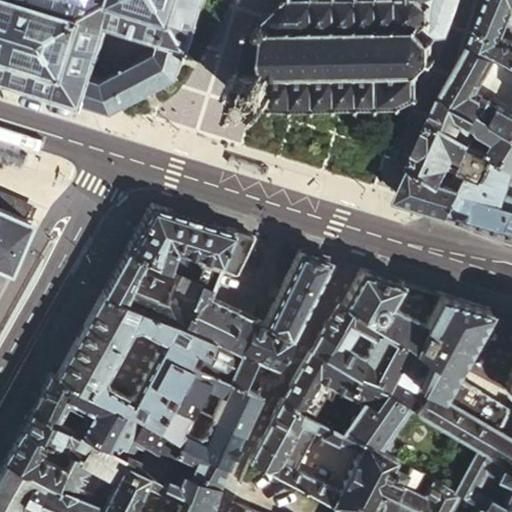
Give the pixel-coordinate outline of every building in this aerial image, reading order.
[(0,0),(0,72),(85,99),(86,96),(114,105),(150,87),(179,73),(188,42),(192,43),(204,0),(0,0)] [(232,96),(233,96),(237,96),(237,102),(242,102),(242,98),(255,98),(260,97),(260,103),(263,103),(262,108),(265,108),(266,111),(269,111),(269,108),(287,107),(287,110),(291,111),(291,107),(310,107),(310,110),(313,110),(313,107),(332,107),(332,110),(335,110),(335,107),(355,107),(355,110),(359,110),(359,107),(376,107),(376,110),(379,110),(379,107),(399,107),(400,110),(403,109),(402,106),(415,97),(417,98),(419,95),(416,94),(416,75),(418,74),(417,71),(426,61),(430,63),(433,62),(431,60),(427,58),(427,45),(432,44),(432,42),(443,40),(456,9),(457,0),(279,0),(261,16),(256,15),(249,25),(244,25),(237,67),(232,67),(232,72),(237,72),(237,92),(232,92),(232,96)] [(511,0),(484,0),(479,13),(511,28),(511,0)] [(511,36),(477,18),(470,37),(511,58),(511,36)] [(511,65),(468,43),(442,93),(482,117),(511,134),(511,65)] [(442,93),(430,116),(473,138),(482,117),(442,93)] [(496,154),(511,163),(511,134),(482,117),(473,138),(430,116),(410,164),(443,180),(450,164),(465,171),(484,179),(496,154)] [(511,231),(511,163),(496,154),(484,179),(465,171),(448,212),(490,225),(511,231)] [(448,212),(465,171),(450,164),(443,180),(410,164),(396,196),(416,202),(423,204),(448,212)] [(132,237),(126,247),(143,256),(167,269),(176,246),(202,254),(191,282),(196,285),(208,289),(216,266),(239,273),(253,235),(230,228),(194,217),(150,203),(144,213),(132,237)] [(0,204),(0,260),(5,263),(14,244),(27,215),(0,204)] [(176,274),(191,282),(202,254),(176,246),(167,269),(176,274)] [(264,320),(290,330),(327,258),(305,251),(288,246),(264,320)] [(143,256),(126,247),(104,288),(143,309),(180,324),(196,285),(191,282),(176,274),(160,304),(147,298),(157,280),(137,268),(143,256)] [(176,274),(167,269),(143,256),(137,268),(157,280),(147,298),(160,304),(176,274)] [(390,301),(400,281),(359,268),(340,302),(410,346),(414,337),(421,325),(425,316),(390,301)] [(390,301),(425,316),(437,292),(400,281),(390,301)] [(208,289),(196,285),(180,324),(181,325),(210,338),(203,353),(197,366),(241,385),(254,355),(274,363),(276,359),(281,349),(286,340),(290,331),(291,330),(290,330),(264,320),(204,298),(208,289)] [(203,353),(210,338),(181,325),(180,324),(143,309),(104,288),(55,377),(122,413),(138,420),(153,428),(164,408),(155,403),(161,391),(170,395),(188,362),(185,361),(192,348),(203,353)] [(474,303),(437,292),(425,316),(421,325),(430,330),(423,342),(459,361),(488,308),(474,303)] [(410,346),(340,302),(337,301),(328,316),(352,330),(354,327),(374,339),(364,357),(353,376),(401,405),(406,396),(408,392),(388,381),(397,364),(417,375),(426,356),(410,346)] [(328,316),(309,350),(353,376),(364,357),(343,345),(352,330),(328,316)] [(414,337),(410,346),(426,356),(417,375),(414,380),(439,395),(451,375),(458,362),(459,361),(423,342),(414,337)] [(359,400),(340,431),(376,451),(403,406),(401,405),(353,376),(309,350),(279,399),(309,415),(322,391),(326,394),(331,385),(359,400)] [(241,428),(257,392),(241,385),(197,366),(188,362),(170,395),(190,405),(202,381),(223,390),(212,415),(241,428)] [(414,380),(417,375),(397,364),(388,381),(408,392),(414,380)] [(122,413),(55,377),(49,374),(30,410),(50,421),(62,400),(88,413),(77,435),(88,441),(104,449),(109,439),(122,413)] [(414,380),(408,392),(406,396),(417,402),(411,411),(473,447),(487,456),(501,432),(495,428),(506,407),(451,375),(439,395),(414,380)] [(225,463),(241,428),(212,415),(202,437),(181,427),(189,411),(187,411),(190,405),(170,395),(164,408),(153,428),(177,439),(225,463)] [(406,396),(401,405),(403,406),(411,411),(417,402),(406,396)] [(279,399),(249,456),(341,507),(348,495),(354,499),(368,507),(369,507),(371,503),(380,488),(427,511),(446,511),(456,494),(451,492),(432,481),(422,498),(409,491),(418,474),(408,468),(403,478),(389,470),(394,461),(376,451),(340,431),(309,415),(279,399)] [(50,421),(30,410),(20,428),(44,441),(54,446),(60,435),(67,439),(61,450),(70,455),(78,460),(88,441),(77,435),(50,421)] [(177,439),(153,428),(138,420),(125,446),(120,457),(118,460),(159,478),(162,470),(172,450),(177,439)] [(3,458),(55,485),(66,463),(40,449),(44,441),(20,428),(3,458)] [(487,456),(511,470),(511,438),(504,434),(501,432),(487,456)] [(217,483),(225,463),(177,439),(172,450),(188,451),(196,455),(190,470),(217,483)] [(118,460),(120,457),(104,449),(88,441),(78,460),(70,455),(66,463),(55,485),(96,506),(118,460)] [(475,504),(488,511),(511,511),(511,470),(487,456),(473,447),(451,492),(456,494),(464,499),(475,504)] [(188,451),(181,466),(190,470),(196,455),(188,451)] [(93,511),(96,506),(55,485),(3,458),(0,464),(0,511),(27,511),(31,506),(44,511),(93,511)] [(184,489),(159,478),(118,460),(96,506),(93,511),(128,511),(140,484),(151,489),(153,493),(178,504),(184,489)] [(177,506),(194,511),(207,511),(209,507),(212,495),(217,483),(190,470),(181,466),(176,477),(162,470),(159,478),(184,489),(178,504),(177,506)] [(427,511),(380,488),(371,503),(388,511),(365,511),(368,507),(354,499),(349,511),(427,511)] [(446,511),(488,511),(475,504),(470,511),(457,511),(464,499),(456,494),(446,511)] [(260,511),(232,500),(228,511),(260,511)]
